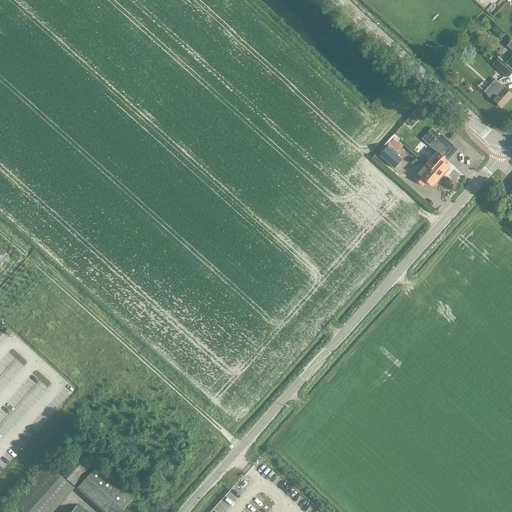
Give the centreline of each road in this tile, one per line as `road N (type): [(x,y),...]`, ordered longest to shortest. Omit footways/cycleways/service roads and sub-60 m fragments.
road 1 (unclassified): [(183,511),(488,171),(502,140)]
road 2 (tertiary): [(502,140),(339,0)]
